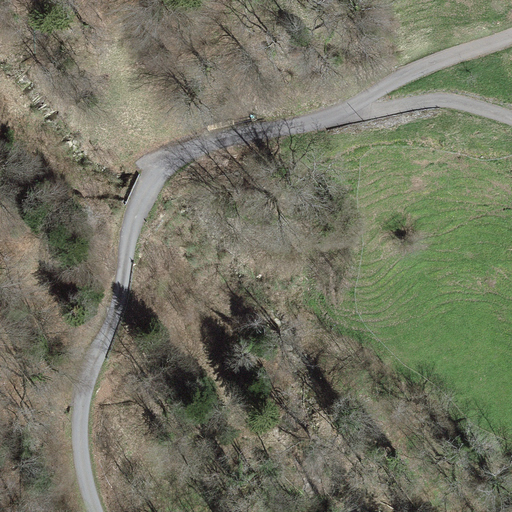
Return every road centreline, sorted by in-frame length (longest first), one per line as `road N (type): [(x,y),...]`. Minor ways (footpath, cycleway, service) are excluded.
road 1 (unclassified): [(511,35),(416,70),(343,113),(221,140),(165,168),(140,205),(111,336),(82,396),(85,481),(100,511)]
road 2 (track): [(343,113),(423,99),(511,118)]
